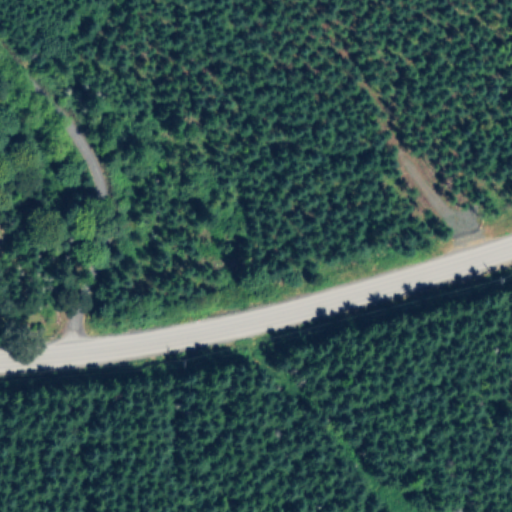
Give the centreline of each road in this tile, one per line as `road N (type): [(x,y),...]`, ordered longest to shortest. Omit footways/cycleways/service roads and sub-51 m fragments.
road 1 (secondary): [(0,363),(231,328),(511,247)]
road 2 (residential): [(62,356),(101,238),(100,191),(49,99),(0,50)]
road 3 (track): [(231,328),(397,511)]
